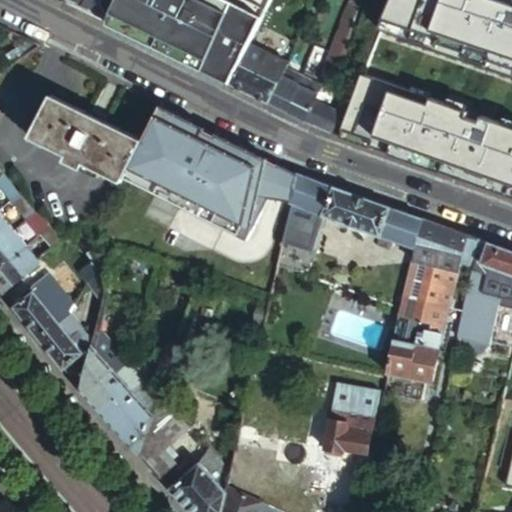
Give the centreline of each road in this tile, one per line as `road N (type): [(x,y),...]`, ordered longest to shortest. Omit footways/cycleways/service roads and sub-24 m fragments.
road 1 (tertiary): [(9,0),(244,114),(511,218)]
road 2 (secondary): [(142,511),(0,349)]
